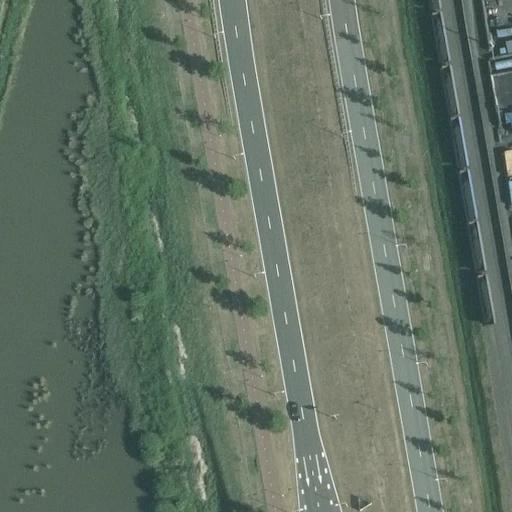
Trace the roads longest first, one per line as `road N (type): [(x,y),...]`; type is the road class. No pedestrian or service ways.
road 1 (primary): [(431,511),(340,0)]
road 2 (primary): [(233,0),(320,511)]
